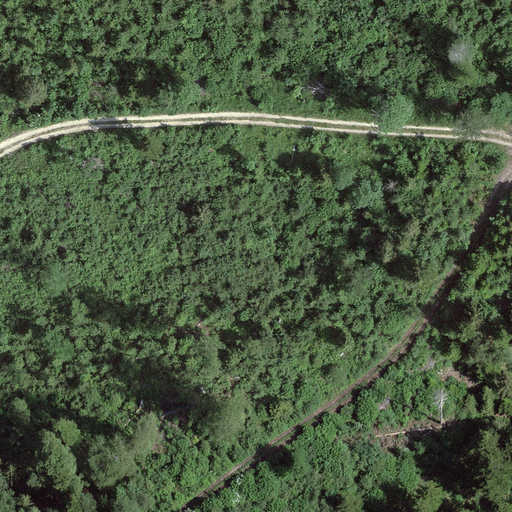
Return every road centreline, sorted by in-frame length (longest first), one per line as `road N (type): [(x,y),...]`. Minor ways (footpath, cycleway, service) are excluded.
road 1 (track): [(511,147),(483,138),(252,123),(78,128),(0,154)]
road 2 (track): [(511,175),(448,289),(371,379),(189,511)]
